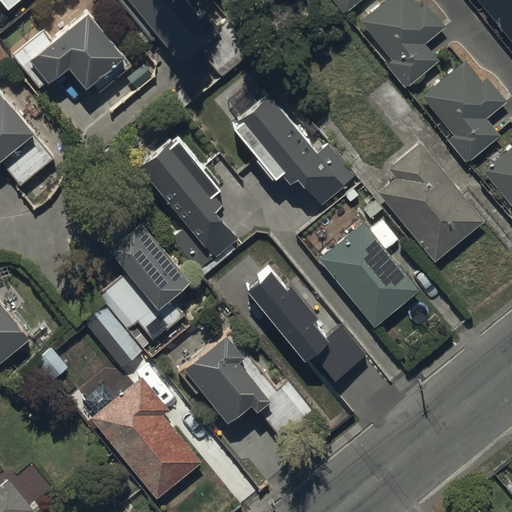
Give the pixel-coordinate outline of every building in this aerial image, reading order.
[(123,0),(182,70),(200,56),(221,80),(251,55),(226,25),(218,31),(208,19),(201,25),(180,0),(123,0)] [(331,0),(344,14),(361,0),(331,0)] [(411,0),(387,0),(359,24),(390,63),(386,67),(405,91),(438,64),(423,46),(443,30),(424,7),(419,10),(411,0)] [(99,94),(128,70),(87,22),(56,49),(41,32),(11,58),(40,92),(46,87),(49,91),(69,74),(87,96),(95,89),(99,94)] [(463,65),(421,100),(452,137),(447,142),(467,166),(499,139),(484,121),(504,104),(485,82),(480,86),(463,65)] [(413,116),(387,84),(369,99),(394,131),(413,116)] [(315,145),(265,88),(237,113),(242,119),(234,126),(278,175),(282,171),(291,180),(294,177),(300,185),(303,182),(318,199),(355,166),(327,135),(315,145)] [(0,169),(3,167),(21,189),(54,162),(36,140),(35,141),(0,98),(0,169)] [(165,137),(139,159),(187,217),(174,227),(200,259),(236,229),(216,205),(223,199),(215,189),(220,185),(180,136),(171,144),(165,137)] [(418,146),(386,173),(393,182),(375,197),(434,267),(484,226),(418,146)] [(511,149),(481,174),(511,210),(511,212),(508,216),(511,220),(511,149)] [(361,228),(318,264),(373,330),(416,294),(361,228)] [(189,290),(142,229),(111,258),(125,276),(100,296),(127,331),(136,324),(151,343),(182,318),(172,304),(189,290)] [(336,339),(270,260),(262,251),(239,271),(245,279),(241,282),(262,307),(253,315),(263,326),(254,334),(290,377),(336,339)] [(62,364),(94,337),(107,353),(101,358),(108,366),(114,361),(123,371),(143,355),(103,307),(37,363),(54,383),(68,371),(62,364)] [(0,370),(30,345),(0,309),(0,370)] [(226,342),(185,375),(228,429),(250,412),(257,420),(271,410),(240,371),(245,366),(226,342)] [(142,380),(91,422),(157,502),(200,466),(162,419),(168,413),(142,380)] [(0,511),(32,511),(10,483),(0,491),(0,511)]
